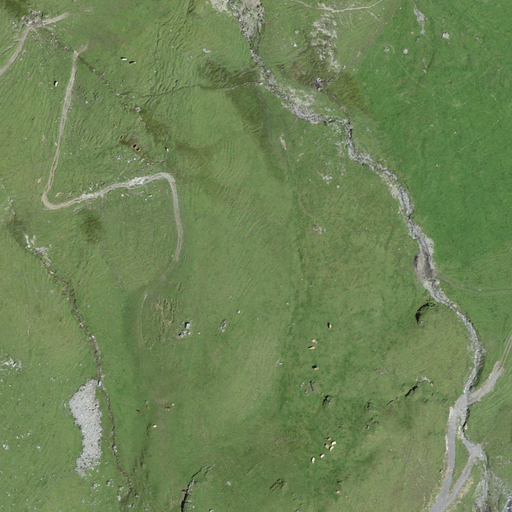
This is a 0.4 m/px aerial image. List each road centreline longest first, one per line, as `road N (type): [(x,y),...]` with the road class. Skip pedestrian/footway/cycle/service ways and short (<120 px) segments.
road 1 (track): [(511,290),(487,292),(423,274),(401,319),(137,342),(153,274),(178,231),(169,174),(49,206),(42,192),(85,38),(100,13),(38,26),(0,73)]
road 2 (track): [(511,340),(484,394),(452,417),(436,511)]
